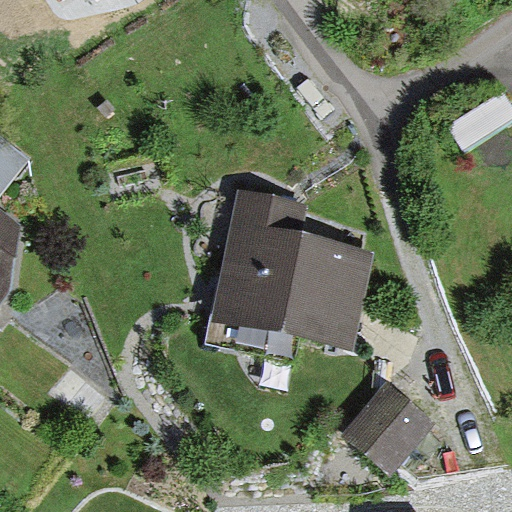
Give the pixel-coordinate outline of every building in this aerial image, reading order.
[(467,153),(511,123),(511,108),(500,90),(448,125),(467,153)] [(0,192),(28,160),(0,134),(0,192)] [(309,206),(240,191),(206,344),(293,363),(299,336),(354,348),(375,253),(302,237),(309,206)] [(0,302),(8,293),(20,226),(0,208),(0,302)] [(434,423),(386,383),(344,433),(393,473),(434,423)]
